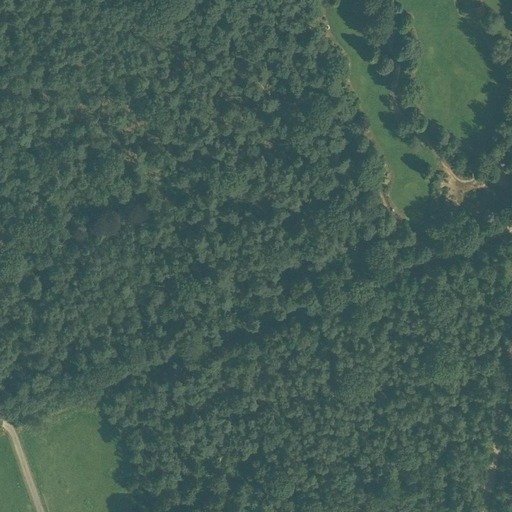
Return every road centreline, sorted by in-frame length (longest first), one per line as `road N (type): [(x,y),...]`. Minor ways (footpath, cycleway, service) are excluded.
road 1 (track): [(511,231),(0,420)]
road 2 (track): [(511,347),(486,511)]
